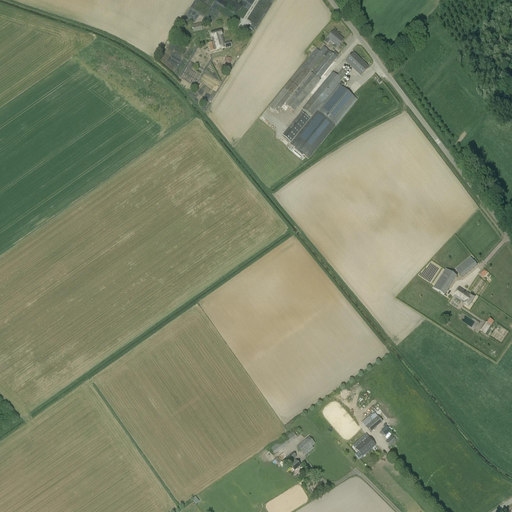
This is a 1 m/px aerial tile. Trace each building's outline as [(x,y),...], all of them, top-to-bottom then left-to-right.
[(194,32),(202,30),(201,23),(192,25),(194,32)] [(230,41),(224,42),(222,35),(221,31),(210,34),(211,38),(212,38),(213,43),(208,44),(210,52),(231,47),(230,41)] [(334,31),(327,39),(324,42),(327,44),(330,41),(334,45),(332,47),(335,50),(337,47),(343,40),(340,37),(341,37),(338,34),(335,31),(334,31)] [(336,57),(320,44),(311,55),(278,96),(269,106),(276,113),(285,102),(291,95),(298,88),(323,56),(325,57),(312,73),(312,74),(311,74),(285,104),(294,112),(320,81),(318,80),(319,79),(336,58),(337,58),(336,57)] [(361,76),(360,76),(361,76),(369,68),(365,64),(353,53),(345,62),(346,62),(346,61),(361,76)] [(302,109),(312,117),(346,74),(342,70),(337,76),(332,72),(302,109)] [(338,85),(290,145),(305,157),(308,159),(335,126),(357,100),(352,96),(338,85)] [(309,119),(301,113),(282,136),(290,143),(309,119)] [(477,266),(471,258),(457,271),(463,278),(477,266)] [(444,295),(456,277),(449,273),(443,269),(431,287),(444,295)] [(459,287),(453,297),(465,304),(469,307),(474,297),(471,295),(459,287)] [(480,330),(486,334),(489,328),(493,321),(489,318),(486,322),(480,330)] [(371,410),(374,408),(370,403),(362,408),(368,416),(373,413),(371,410)] [(377,417),(375,414),(369,418),(372,421),(365,427),(370,433),(375,429),(383,422),(378,416),(377,417)] [(386,426),(381,431),(385,436),(391,431),(386,426)] [(289,434),(270,448),(274,455),(297,438),(297,437),(300,435),(296,429),(289,434)] [(363,442),(355,449),(362,457),(366,453),(375,445),(368,438),(364,433),(359,438),(363,442)] [(392,436),(386,442),(391,447),(396,441),(392,436)] [(309,437),(297,447),(305,457),(314,448),(312,446),(315,444),(309,437)] [(292,463),(293,464),(290,466),(294,471),(300,466),(296,461),(295,461),(294,459),(296,456),(293,452),(282,463),(281,462),(279,464),(279,463),(281,462),(278,457),(274,460),(279,465),(279,464),(283,468),(285,466),(291,461),(292,463)]
